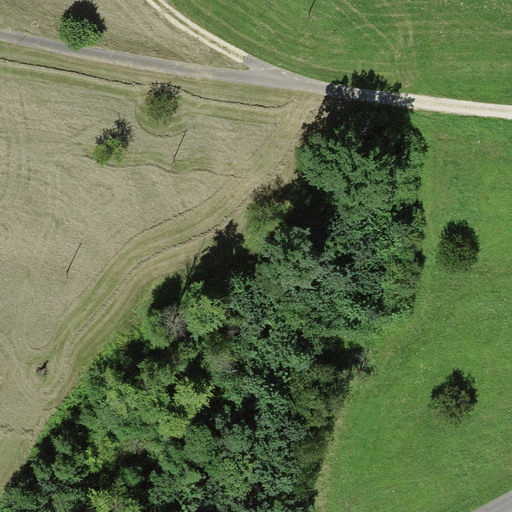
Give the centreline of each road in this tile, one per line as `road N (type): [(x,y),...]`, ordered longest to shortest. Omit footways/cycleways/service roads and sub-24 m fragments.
road 1 (track): [(0,39),(148,69),(511,117)]
road 2 (track): [(392,103),(259,67),(208,43),(150,0)]
